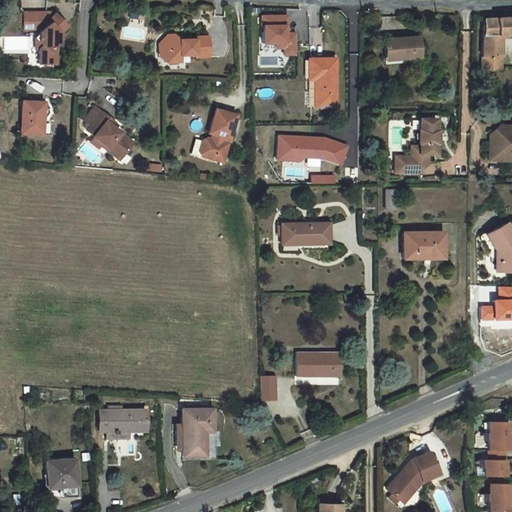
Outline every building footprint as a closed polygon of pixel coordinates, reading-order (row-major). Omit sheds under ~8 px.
[(288,15),(263,16),(263,27),(266,27),(267,43),(278,43),(278,48),(286,47),(286,56),(296,56),(295,33),(288,34),(288,15)] [(511,17),(484,19),(481,75),(488,75),(488,72),(504,70),(504,36),(511,35),(511,17)] [(64,28),(34,28),(34,44),(52,44),(47,49),(47,57),(51,60),(47,64),(47,79),(64,79),(64,60),(68,56),(68,49),(76,41),(64,29),(64,28)] [(420,36),(388,39),(389,63),(404,62),(404,58),(422,57),(420,36)] [(177,55),(182,49),(176,49),(167,56),(167,59),(177,58),(177,55)] [(188,54),(182,49),(177,55),(177,58),(167,59),(167,67),(174,72),(174,77),(189,76),(189,69),(203,69),(203,71),(216,71),(215,51),(202,51),(202,54),(188,54)] [(316,61),(309,61),(310,82),(315,82),(316,109),(336,109),(335,61),(316,61)] [(49,150),(52,119),(30,118),(28,149),(49,150)] [(438,120),(422,120),(422,130),(420,130),(421,143),(422,143),(422,146),(414,146),(414,157),(398,157),(398,173),(421,173),(430,164),(430,154),(438,154),(438,143),(439,143),(439,131),(438,130),(438,120)] [(116,133),(102,122),(91,135),(98,141),(94,146),(101,151),(100,152),(115,164),(113,166),(126,176),(138,162),(121,148),(123,145),(119,142),(113,137),(116,133)] [(223,124),(216,149),(220,150),(218,154),(215,153),(210,157),(207,168),(210,173),(231,179),(236,159),(231,158),(232,153),(237,155),(244,130),(223,124)] [(511,128),(500,128),(501,134),(497,137),(491,137),(491,161),(511,161),(511,128)] [(501,134),(500,128),(491,128),(491,137),(497,137),(501,134)] [(122,138),(116,133),(113,137),(119,142),(122,138)] [(324,158),(342,164),(348,146),(326,138),(279,135),(278,160),(300,161),(301,157),(324,158)] [(140,159),(123,145),(121,148),(138,162),(140,159)] [(199,170),(210,173),(207,168),(210,157),(203,155),(199,170)] [(396,191),(386,191),(386,211),(396,211),(396,191)] [(489,234),(501,255),(504,253),(504,272),(511,272),(511,227),(509,222),(489,234)] [(330,225),(284,225),(285,246),(331,245),(330,225)] [(445,234),(406,235),(406,261),(429,260),(429,256),(446,255),(445,234)] [(511,287),(499,288),(499,300),(496,300),(496,306),(482,307),(482,319),(496,318),(496,320),(511,320),(511,287)] [(302,389),(310,389),(310,382),(321,382),(321,389),(345,389),(345,364),(303,365),(302,389)] [(283,392),(268,392),(268,414),(283,414),(283,392)] [(106,443),(112,443),(120,443),(119,445),(123,445),(123,443),(130,443),(130,441),(133,441),(133,443),(151,443),(151,422),(105,421),(106,443)] [(218,423),(188,422),(189,469),(211,469),(212,444),(218,444),(218,423)] [(511,432),(495,433),(494,444),(492,443),(492,451),(494,451),(494,461),(510,461),(511,461),(511,432)] [(510,474),(510,461),(494,461),(494,470),(488,470),(487,477),(490,478),(490,487),(510,487),(510,474)] [(416,469),(390,500),(395,504),(402,511),(415,495),(419,498),(426,491),(442,485),(433,462),(416,469)] [(79,471),(51,473),(52,498),(81,497),(79,471)] [(494,511),(511,511),(511,494),(496,494),(496,504),(494,504),(491,504),(492,511),(494,511)] [(415,495),(402,511),(404,511),(407,511),(419,498),(415,495)]
